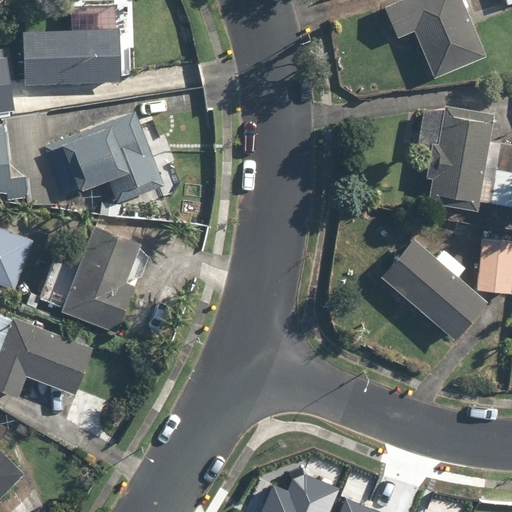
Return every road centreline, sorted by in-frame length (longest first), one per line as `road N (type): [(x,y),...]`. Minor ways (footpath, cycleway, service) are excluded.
road 1 (residential): [(243,361),(268,247),(278,130),(254,0)]
road 2 (residential): [(243,361),(455,433),(511,442)]
road 3 (residential): [(153,511),(243,361)]
